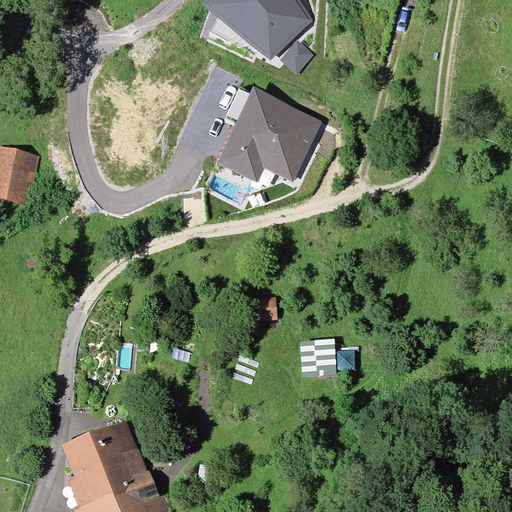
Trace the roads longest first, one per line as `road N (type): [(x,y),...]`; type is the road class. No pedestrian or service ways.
road 1 (track): [(80,309),(102,277),(161,245),(412,182),(437,137),(455,0)]
road 2 (residential): [(36,511),(80,309)]
road 3 (residential): [(0,24),(83,47),(123,37),(172,0)]
road 4 (track): [(158,477),(192,440),(200,357)]
road 5 (track): [(230,229),(200,357)]
